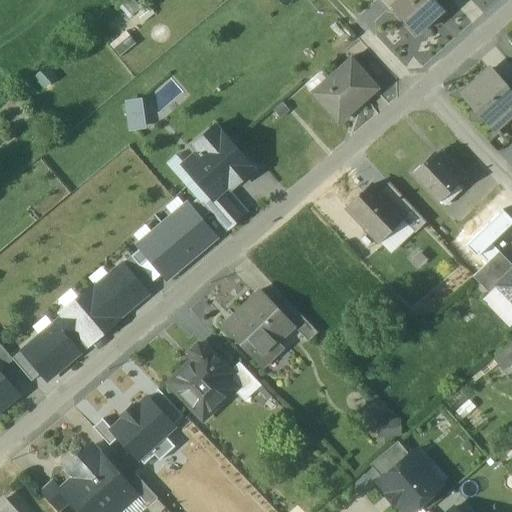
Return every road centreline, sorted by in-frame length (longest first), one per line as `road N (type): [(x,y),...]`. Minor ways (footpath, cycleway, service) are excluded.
road 1 (residential): [(421,90),(0,451)]
road 2 (unknown): [(421,90),(317,4)]
road 3 (residential): [(421,90),(511,186)]
road 4 (residential): [(511,7),(421,90)]
